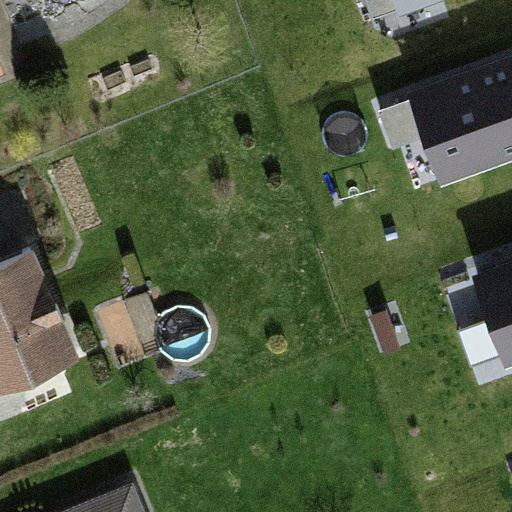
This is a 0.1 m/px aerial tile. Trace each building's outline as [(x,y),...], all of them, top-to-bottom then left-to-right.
[(365,0),(372,17),(395,9),(398,16),(440,0),(365,0)] [(511,54),(404,94),(406,100),(377,110),(391,149),(422,138),(439,187),(511,160),(511,54)] [(31,227),(0,239),(0,379),(80,347),(31,227)] [(511,241),(471,256),(489,306),(457,318),(469,353),(502,341),(506,351),(511,348),(511,241)] [(148,511),(132,471),(29,511),(148,511)]
